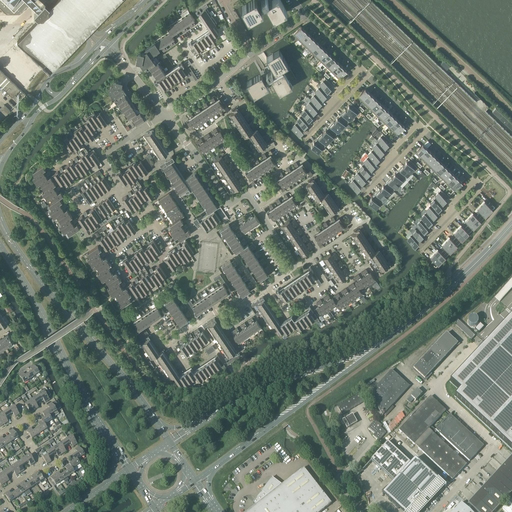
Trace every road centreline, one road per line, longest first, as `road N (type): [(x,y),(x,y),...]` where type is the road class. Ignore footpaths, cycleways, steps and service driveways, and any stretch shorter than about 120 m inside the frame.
road 1 (tertiary): [(153,420),(0,223)]
road 2 (tertiary): [(0,245),(114,449)]
road 3 (unclassified): [(435,511),(492,447),(438,389),(477,342)]
road 4 (secondary): [(364,353),(455,284),(511,224)]
road 5 (secondary): [(364,353),(246,393),(190,427)]
road 6 (secondary): [(213,468),(364,353)]
road 7 (unclassified): [(511,113),(390,0)]
road 8 (residential): [(246,193),(230,203),(167,118)]
